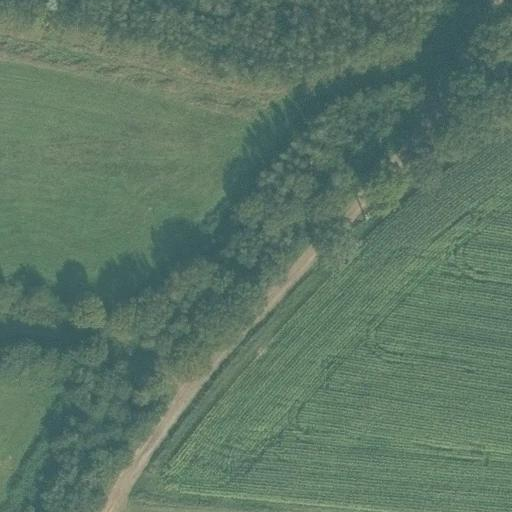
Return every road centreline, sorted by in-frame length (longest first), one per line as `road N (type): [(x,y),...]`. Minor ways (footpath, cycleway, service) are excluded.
road 1 (track): [(187,383),(431,121),(489,14)]
road 2 (track): [(0,333),(68,342),(187,383)]
road 3 (track): [(187,383),(107,511)]
